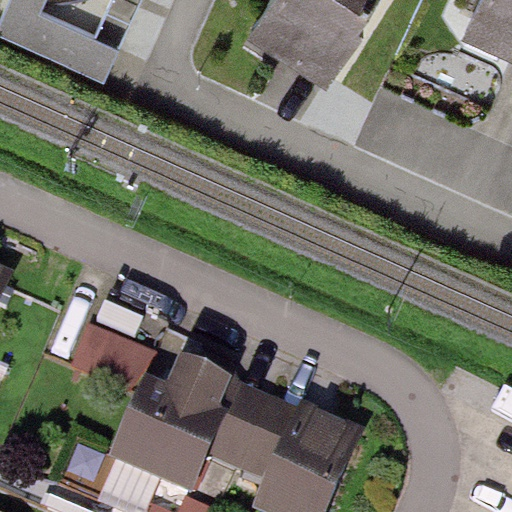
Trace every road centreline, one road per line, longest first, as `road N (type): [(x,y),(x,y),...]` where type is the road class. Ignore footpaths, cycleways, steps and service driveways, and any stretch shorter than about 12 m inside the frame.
road 1 (residential): [(0,198),(390,370),(427,409),(438,454),(426,511)]
road 2 (residential): [(511,239),(161,82),(196,0)]
